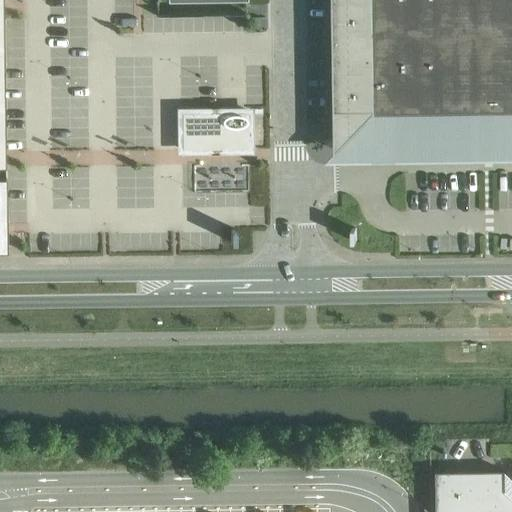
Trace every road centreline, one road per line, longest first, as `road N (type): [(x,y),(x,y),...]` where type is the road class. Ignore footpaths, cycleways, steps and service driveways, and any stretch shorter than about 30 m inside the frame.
road 1 (tertiary): [(0,304),(293,300)]
road 2 (tertiary): [(293,273),(0,276)]
road 3 (unclassified): [(293,273),(291,0)]
road 4 (tertiary): [(293,300),(511,298)]
road 5 (tertiary): [(511,271),(293,273)]
